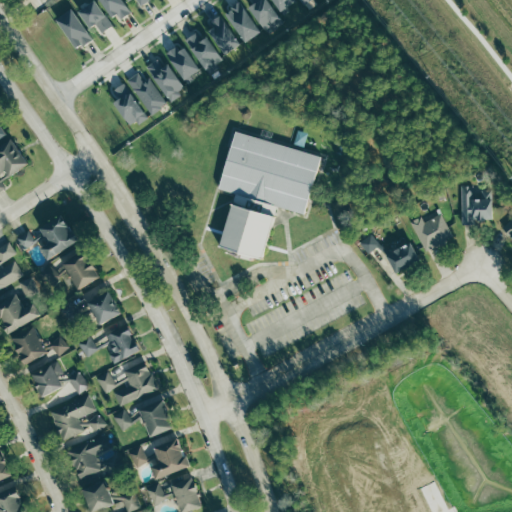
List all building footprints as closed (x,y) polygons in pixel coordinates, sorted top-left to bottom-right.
[(96,23),(101,32),(111,27),(95,0),(94,0),(77,10),(87,28),(96,23)] [(117,14),(119,18),(128,14),(121,0),(99,0),(108,18),(117,14)] [(279,23),(266,0),(248,0),(251,4),(248,6),(262,32),(279,23)] [(290,12),(287,5),(293,3),(291,0),(270,0),(279,17),(290,12)] [(259,32),(239,2),(223,13),(243,43),(259,32)] [(73,50),(91,40),(73,8),(55,18),(73,50)] [(223,55),(238,45),(221,17),(205,26),(223,55)] [(203,71),(221,61),(207,36),(200,39),(196,32),(185,39),(203,71)] [(199,72),(179,43),(165,53),(184,82),(199,72)] [(183,92),(162,57),(146,67),(167,102),(183,92)] [(167,103),(149,77),(144,80),(138,72),(126,80),(151,115),(167,103)] [(111,91),(116,98),(111,101),(130,128),(146,116),(123,83),(111,91)] [(235,133),(219,189),(234,194),(219,245),(261,257),(276,205),(304,213),(320,157),(235,133)] [(0,191),(7,187),(2,180),(27,165),(11,140),(0,146),(0,191)] [(461,221),(493,221),(493,187),(461,187),(461,221)] [(452,237),(440,211),(423,219),(421,215),(410,220),(424,250),(452,237)] [(40,228),(49,242),(40,247),(48,259),(78,241),(63,215),(40,228)] [(511,217),(502,226),(511,238),(511,217)] [(16,237),(21,247),(34,241),(29,231),(16,237)] [(387,254),(398,272),(421,258),(410,240),(387,254)] [(0,287),(22,275),(11,256),(15,254),(8,241),(0,245),(0,287)] [(100,278),(88,252),(63,263),(75,290),(100,278)] [(61,276),(50,264),(39,273),(50,286),(61,276)] [(17,283),(25,298),(37,291),(29,277),(17,283)] [(89,300),(99,322),(120,313),(110,290),(89,300)] [(24,305),(16,292),(0,301),(0,317),(9,332),(40,313),(32,300),(24,305)] [(115,361),(141,348),(128,322),(102,336),(115,361)] [(26,364),(48,351),(33,325),(10,338),(26,364)] [(70,346),(60,334),(49,343),(59,355),(70,346)] [(87,356),(99,347),(90,334),(78,342),(87,356)] [(122,370),(129,385),(113,391),(119,404),(158,388),(146,360),(122,370)] [(64,385),(54,362),(31,373),(42,395),(64,385)] [(88,386),(78,370),(67,376),(77,393),(88,386)] [(116,384),(107,371),(96,378),(105,392),(116,384)] [(90,427),(92,432),(104,427),(89,393),(49,411),(61,440),(90,427)] [(175,427),(165,399),(140,407),(150,435),(175,427)] [(121,429),(133,422),(125,409),(113,416),(121,429)] [(68,449),(78,479),(102,471),(95,453),(110,448),(106,435),(68,449)] [(155,477),(189,468),(181,437),(155,443),(161,463),(152,465),(155,477)] [(145,452),(143,446),(130,449),(135,465),(156,459),(153,449),(145,452)] [(0,480),(13,474),(1,447),(0,447),(0,480)] [(172,483),(173,488),(162,491),(160,484),(148,487),(152,501),(177,494),(182,511),(203,505),(194,475),(172,483)] [(83,487),(91,511),(114,504),(106,480),(83,487)] [(0,511),(27,511),(19,485),(0,491),(0,511)] [(136,492),(124,495),(128,511),(141,508),(136,492)]
